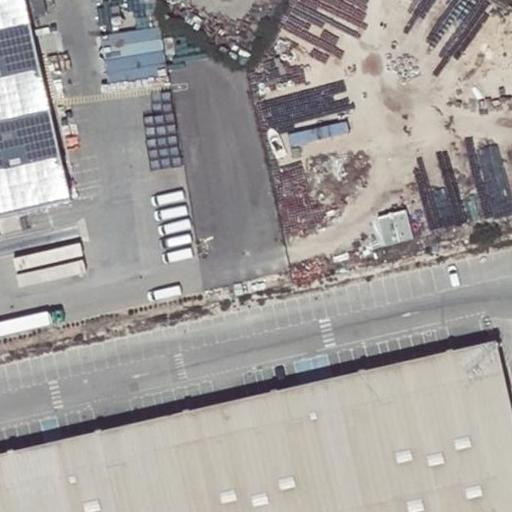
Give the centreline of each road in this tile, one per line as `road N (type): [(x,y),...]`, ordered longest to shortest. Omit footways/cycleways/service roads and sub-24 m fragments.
road 1 (track): [(285,253),(511,201)]
road 2 (track): [(382,0),(430,220)]
